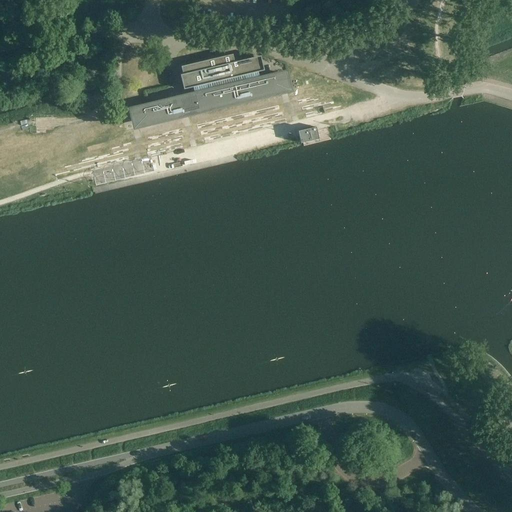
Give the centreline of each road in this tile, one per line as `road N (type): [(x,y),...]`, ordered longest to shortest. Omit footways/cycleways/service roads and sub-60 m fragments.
road 1 (tertiary): [(145,452),(347,408),(389,411),(411,427),(473,511)]
road 2 (tertiary): [(0,496),(102,472),(145,452)]
road 3 (tertiary): [(145,452),(0,485)]
